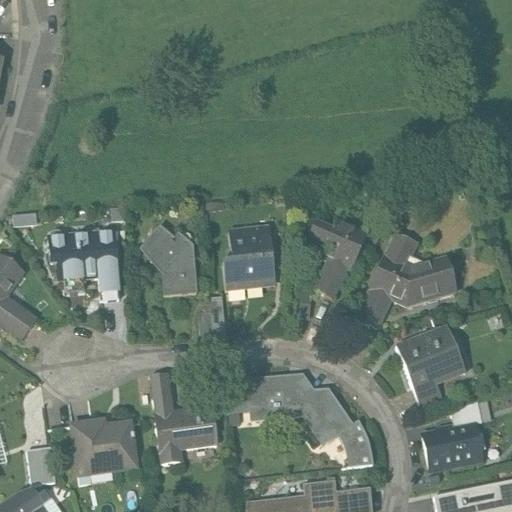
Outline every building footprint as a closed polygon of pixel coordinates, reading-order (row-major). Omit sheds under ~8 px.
[(223,206),(205,208),(206,215),(223,213),(223,206)] [(124,213),(111,214),(112,227),(124,226),(124,213)] [(332,235),(315,227),(302,256),(327,267),(314,297),(334,305),(347,276),(351,278),(368,240),(336,225),(332,235)] [(175,245),(160,233),(140,256),(163,281),(164,302),(196,299),(192,251),(179,240),(175,245)] [(223,258),(227,296),(274,291),(268,233),(229,237),(231,257),(223,258)] [(116,236),(47,242),(50,276),(56,275),(57,288),(64,287),(65,298),(84,297),(84,285),(98,284),(100,303),(121,302),(116,236)] [(419,250),(394,238),(354,326),(379,337),(391,309),(406,315),(454,301),(443,263),(421,269),(412,265),(419,250)] [(26,280),(0,261),(0,332),(20,347),(37,324),(9,304),(26,280)] [(310,299),(294,298),(292,325),(308,326),(310,299)] [(208,303),(209,318),(211,339),(224,339),(222,302),(208,303)] [(209,318),(198,319),(200,340),(211,339),(209,318)] [(446,333),(394,354),(419,415),(441,406),(437,395),(466,383),(446,333)] [(304,382),(247,385),(247,390),(250,417),(250,427),(303,425),(322,453),(328,450),(347,476),(373,474),(371,464),(334,397),(314,397),(304,382)] [(8,384),(0,387),(0,404),(15,399),(8,384)] [(250,417),(247,390),(224,392),(227,420),(250,417)] [(172,396),(151,398),(160,472),(182,470),(181,457),(215,453),(210,413),(175,418),(172,396)] [(104,426),(69,431),(77,485),(138,477),(131,427),(105,431),(104,426)] [(422,439),(428,476),(479,468),(473,431),(422,439)] [(303,503),(246,509),(245,511),(371,511),(370,497),(336,499),(335,488),(303,491),(303,503)] [(511,511),(511,491),(427,508),(428,511),(511,511)] [(18,504),(4,511),(42,511),(34,499),(18,504)]
